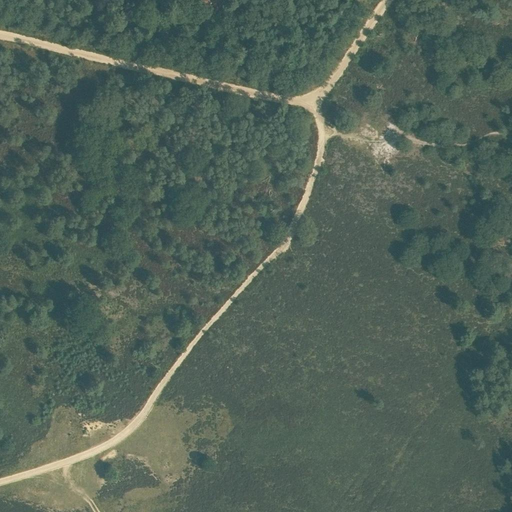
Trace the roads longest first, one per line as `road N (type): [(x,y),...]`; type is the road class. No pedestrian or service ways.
road 1 (track): [(0,483),(76,462),(132,427),(175,364),(289,232),(317,168),(316,115)]
road 2 (track): [(314,98),(255,93),(0,36)]
road 3 (track): [(386,0),(314,98)]
